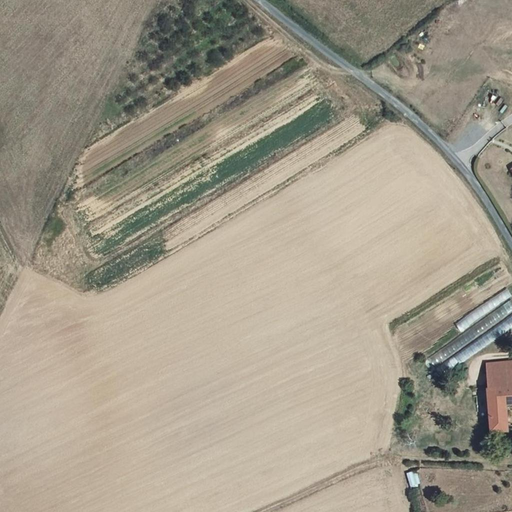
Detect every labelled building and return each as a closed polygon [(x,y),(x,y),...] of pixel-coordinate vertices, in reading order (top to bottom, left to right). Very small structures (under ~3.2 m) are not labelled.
[(72,206),(74,209),(81,204),(86,214),(93,210),(89,203),(99,197),(96,193),(72,206)] [(463,334),(511,299),(511,298),(511,295),(508,289),(456,324),(463,334)] [(444,376),(511,327),(511,299),(430,359),(444,376)] [(490,385),(511,382),(511,360),(489,363),(490,385)] [(511,382),(490,385),(494,428),(510,427),(509,412),(502,413),(501,402),(511,401),(511,382)]
